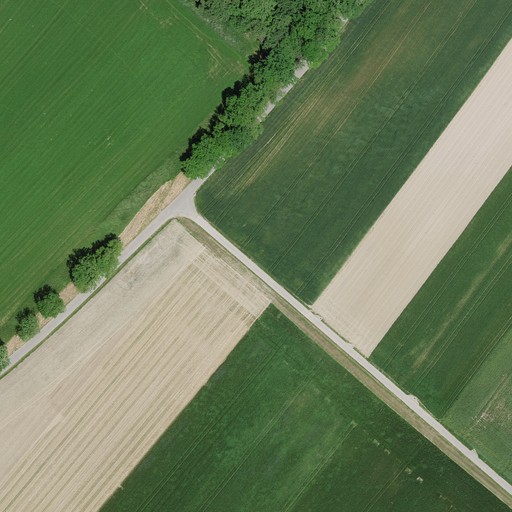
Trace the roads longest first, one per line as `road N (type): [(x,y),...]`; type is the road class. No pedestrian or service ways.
road 1 (track): [(0,370),(155,224),(339,0)]
road 2 (track): [(177,199),(511,489)]
